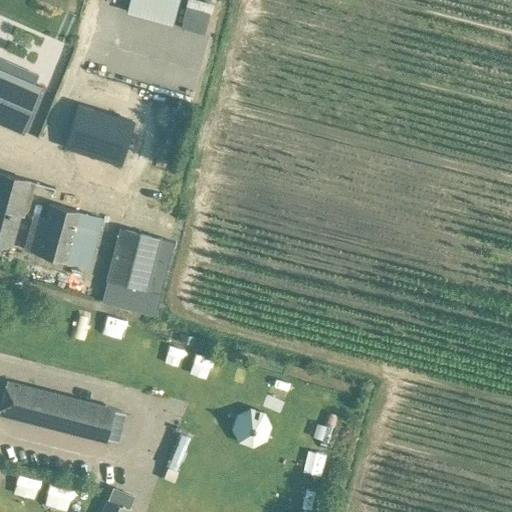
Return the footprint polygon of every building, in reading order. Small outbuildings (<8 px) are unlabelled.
[(128,0),(126,11),(172,23),(178,0),(128,0)] [(0,68),(0,119),(23,130),(42,87),(0,68)] [(79,104),(65,147),(120,164),(133,121),(79,104)] [(0,172),(0,231),(13,235),(19,215),(23,216),(24,212),(27,208),(26,202),(27,202),(33,181),(0,172)] [(87,267),(96,236),(101,217),(49,203),(36,252),(87,267)] [(107,276),(146,287),(159,240),(119,229),(107,276)] [(115,409),(6,380),(0,403),(0,414),(106,443),(115,409)] [(259,445),(271,416),(245,405),(233,433),(259,445)] [(18,476),(16,493),(35,496),(37,478),(18,476)] [(301,486),(299,511),(314,511),(316,486),(301,486)] [(100,511),(128,511),(130,509),(106,499),(100,511)]
